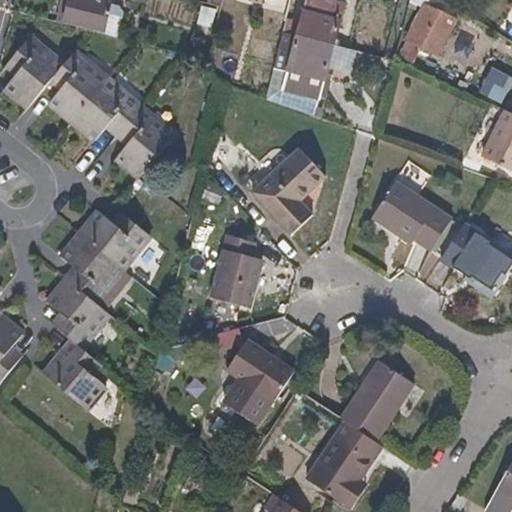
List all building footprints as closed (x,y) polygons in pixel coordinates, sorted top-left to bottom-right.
[(103,35),(111,2),(103,0),(64,0),(63,7),(70,9),(66,26),(103,35)] [(427,4),(429,0),(409,0),(409,5),(415,8),(418,4),(425,8),(427,4)] [(340,24),(343,13),(309,4),(307,15),(340,24)] [(437,56),(456,21),(427,4),(425,8),(407,40),(437,56)] [(66,26),(70,9),(63,7),(59,24),(66,26)] [(335,47),(340,24),(307,15),(304,14),(301,28),(296,27),(294,36),(335,47)] [(319,100),(325,76),(335,47),(294,36),(283,33),(269,86),(284,90),(319,100)] [(433,76),(443,59),(437,56),(407,40),(397,58),(433,76)] [(27,110),(50,84),(56,76),(63,69),(29,41),(12,62),(20,71),(13,79),(4,91),(27,110)] [(331,78),(339,48),(335,47),(325,76),(331,78)] [(341,51),(336,68),(351,72),(355,55),(341,51)] [(97,95),(107,82),(74,55),(63,69),(56,76),(65,84),(59,91),(48,104),(72,124),(97,95)] [(13,79),(20,71),(12,62),(4,71),(13,79)] [(65,84),(56,76),(50,84),(59,91),(65,84)] [(487,101),(493,90),(475,81),(470,92),(487,101)] [(138,108),(118,91),(107,82),(97,95),(72,124),(94,143),(106,130),(112,122),(122,131),(140,109),(138,108)] [(154,162),(174,138),(140,109),(122,131),(133,141),(127,149),(116,161),(139,180),(154,162)] [(511,173),(511,115),(505,112),(481,158),(511,173)] [(122,131),(112,122),(106,130),(116,139),(122,131)] [(133,141),(122,131),(116,139),(127,149),(133,141)] [(298,202),(324,178),(299,149),(253,190),(291,235),(310,216),(298,202)] [(426,258),(450,221),(396,183),(367,223),(408,251),(411,247),(426,258)] [(121,272),(148,239),(127,221),(120,230),(111,222),(99,212),(80,236),(121,272)] [(120,230),(127,221),(118,213),(111,222),(120,230)] [(491,294),(511,263),(511,259),(463,225),(440,259),(491,294)] [(253,250),(257,237),(231,228),(228,242),(253,250)] [(93,305),(106,290),(121,272),(80,236),(60,260),(71,270),(81,278),(73,287),(93,305)] [(250,307),(260,269),(249,266),(253,250),(228,242),(213,297),(250,307)] [(260,269),(264,254),(253,250),(249,266),(260,269)] [(73,287),(81,278),(71,270),(64,279),(67,281),(73,287)] [(89,340),(102,324),(108,317),(93,305),(73,287),(67,281),(47,305),(59,316),(68,323),(60,332),(71,341),(77,347),(81,350),(89,340)] [(60,332),(68,323),(59,316),(52,325),(60,332)] [(0,382),(12,367),(3,358),(10,350),(19,339),(0,321),(0,382)] [(280,392),(294,371),(277,361),(246,340),(225,369),(238,378),(271,400),(273,401),(280,392)] [(69,356),(77,347),(71,341),(63,351),(69,356)] [(103,390),(88,377),(98,365),(81,350),(77,347),(69,356),(63,351),(44,375),(85,411),(103,390)] [(12,367),(20,359),(10,350),(3,358),(12,367)] [(374,442),(410,384),(376,362),(339,420),(345,423),(374,442)] [(255,424),(271,400),(238,378),(225,398),(226,405),(255,424)] [(360,480),(381,447),(374,442),(345,423),(335,438),(307,483),(349,510),(361,490),(357,486),(360,480)] [(511,463),(485,511),(508,511),(511,506),(511,463)] [(361,490),(366,483),(360,480),(357,486),(361,490)] [(300,511),(274,495),(265,509),(269,511),(300,511)]
